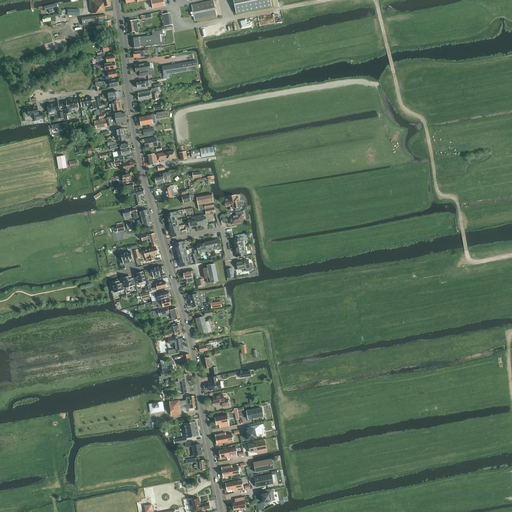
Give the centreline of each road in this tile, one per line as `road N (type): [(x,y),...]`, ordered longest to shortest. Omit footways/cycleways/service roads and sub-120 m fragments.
road 1 (track): [(375,0),(401,104),(424,123),(436,190),(456,199),(469,259),(511,255)]
road 2 (tertiary): [(222,511),(167,261)]
road 3 (track): [(327,0),(185,26),(170,7),(118,16)]
road 4 (tertiary): [(162,242),(127,87)]
